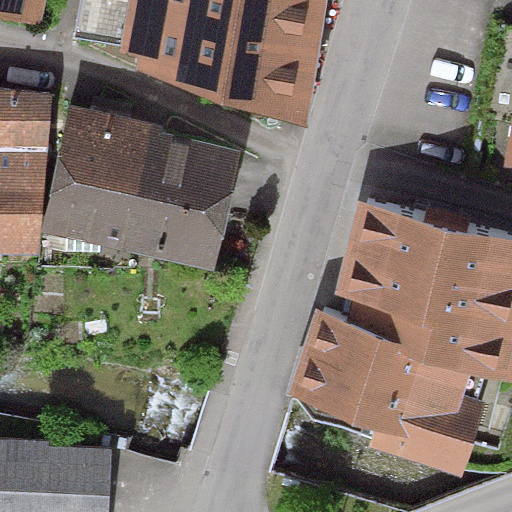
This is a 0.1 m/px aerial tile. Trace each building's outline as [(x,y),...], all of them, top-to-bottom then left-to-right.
[(34,0),(0,0),(0,12),(29,20),(34,0)] [(142,68),(289,117),(294,119),(312,0),(79,0),(73,36),(146,49),(142,68)] [(511,33),(497,31),(478,114),(507,119),(504,160),(511,160),(511,33)] [(0,244),(32,245),(44,98),(0,93),(0,244)] [(95,235),(206,259),(230,153),(64,116),(40,232),(95,235)] [(294,391),(375,417),(368,436),(458,465),(478,403),(471,401),(483,368),(501,375),(511,328),(511,238),(364,202),(343,292),(361,296),(353,321),(319,310),(294,391)] [(106,511),(109,458),(35,454),(35,450),(0,447),(0,511),(106,511)]
